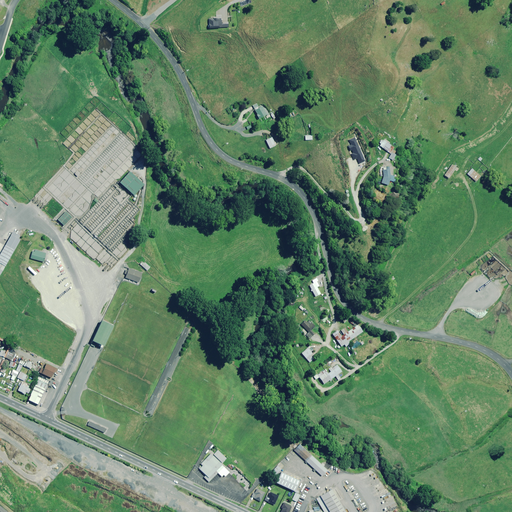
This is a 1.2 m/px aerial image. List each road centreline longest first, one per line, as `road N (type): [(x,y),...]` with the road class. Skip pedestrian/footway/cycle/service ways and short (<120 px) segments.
road 1 (unclassified): [(112,0),(171,58),(216,149),(304,194),(329,282),(353,308),(470,337),(492,346),(511,369)]
road 2 (unclassified): [(17,202),(46,226),(87,311),(87,329),(46,419)]
road 3 (primary): [(245,511),(46,419)]
